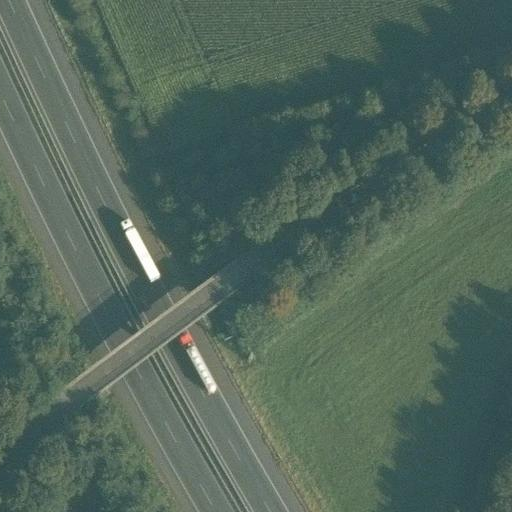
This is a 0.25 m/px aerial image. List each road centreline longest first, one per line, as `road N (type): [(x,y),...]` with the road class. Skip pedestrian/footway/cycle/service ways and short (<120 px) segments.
road 1 (unclassified): [(511,114),(247,272),(74,402),(0,483)]
road 2 (motorway): [(265,511),(191,383),(7,0)]
road 3 (motorway): [(0,96),(214,511)]
